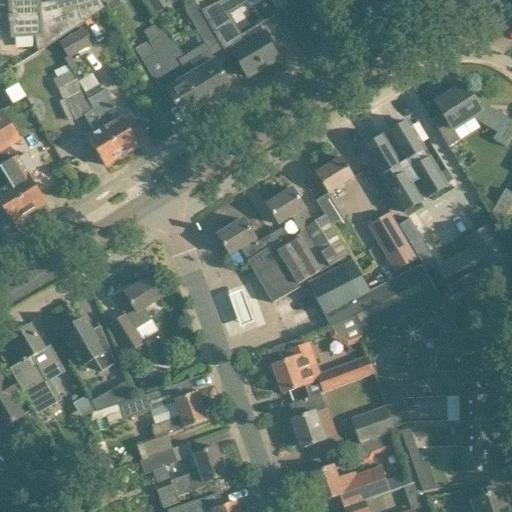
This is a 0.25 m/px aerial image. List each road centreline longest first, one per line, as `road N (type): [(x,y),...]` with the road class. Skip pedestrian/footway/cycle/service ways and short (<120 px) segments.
road 1 (secondary): [(143,203),(487,0)]
road 2 (residential): [(174,224),(472,38)]
road 3 (residential): [(426,0),(139,174)]
road 4 (residential): [(276,511),(174,224)]
road 5 (residential): [(0,335),(174,224)]
road 6 (secondary): [(0,293),(143,203)]
